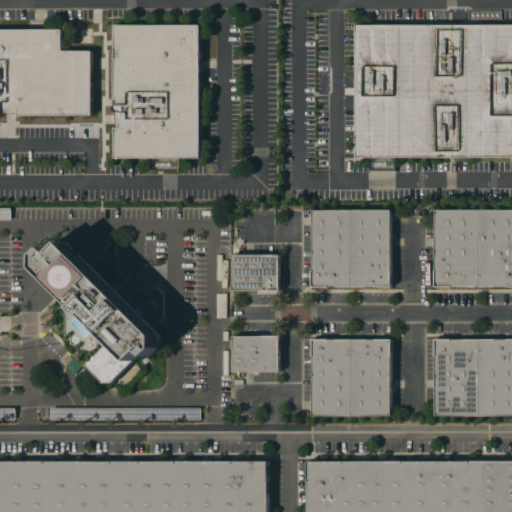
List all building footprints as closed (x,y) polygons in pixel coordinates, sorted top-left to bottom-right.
[(356,157),(356,25),(511,25),(511,157),(396,157),(396,172),(371,171),(371,157),(356,157)] [(202,158),(118,156),(120,27),(205,29),(202,158)] [(94,113),(0,113),(0,32),(64,32),(64,52),(94,52),(94,113)] [(511,287),(446,287),(446,212),(511,212),(511,287)] [(391,289),(313,289),(313,213),(391,213),(391,289)] [(160,348),(152,356),(145,350),(141,354),(145,357),(140,362),(137,359),(113,383),(104,383),(84,363),(81,366),(82,366),(74,375),(65,366),(73,358),(74,359),(77,356),(68,347),(68,294),(56,282),(40,267),(40,254),(49,246),(55,252),(66,241),(82,257),(160,335),(160,348)] [(280,278),(282,278),(282,294),(281,295),(276,292),(276,290),(233,290),(233,255),(280,254),(280,278)] [(166,295),(166,319),(162,324),(142,303),(158,287),(166,295)] [(282,336),(282,348),(280,348),(280,371),(233,372),(233,336),(282,336)] [(511,414),(449,414),(449,339),(511,339),(511,414)] [(395,416),(317,416),(317,341),(395,341),(395,416)] [(270,511),(0,511),(0,460),(271,463),(270,511)] [(511,511),(307,511),(308,461),(511,462),(511,511)]
